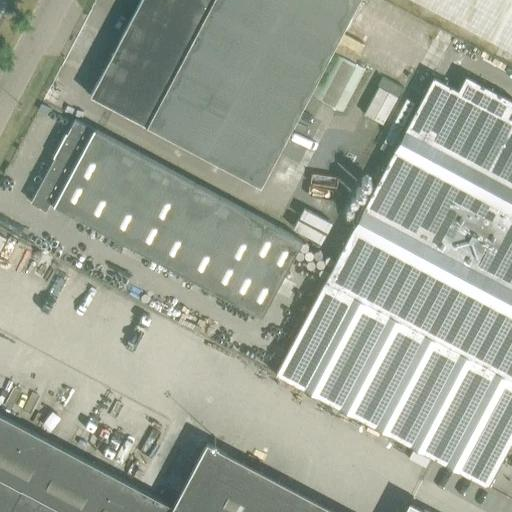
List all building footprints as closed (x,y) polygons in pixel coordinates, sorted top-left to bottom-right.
[(176,0),(184,4),(202,13),(219,23),(237,32),(254,41),(272,51),(290,60),(307,70),(325,79),(343,88),(360,98),(378,107),(409,50),(391,41),(373,31),(355,22),(338,12),(320,3),(314,0),(176,0)] [(511,0),(417,0),(511,50),(511,0)] [(117,52),(104,75),(137,93),(154,102),(172,111),(190,121),(207,130),(225,140),(243,149),(260,158),(278,168),(296,177),(313,187),(331,196),(367,128),(349,119),(332,109),(314,100),(296,91),(279,81),(261,72),(243,62),(226,53),(208,44),(190,34),(173,25),(140,8),(128,30),(117,52)] [(342,250),(276,374),(488,486),(511,440),(511,117),(508,116),(511,108),(511,99),(466,74),(458,90),(434,78),(342,250)] [(30,201),(46,210),(48,206),(258,318),(301,239),(75,118),(67,133),(66,133),(53,156),(58,159),(54,166),(49,167),(30,201)] [(0,413),(0,479),(20,490),(61,511),(428,511),(429,511),(424,509),(423,511),(410,504),(405,511),(340,511),(207,441),(173,505),(0,413)] [(0,511),(61,511),(20,490),(0,479),(0,511)]
